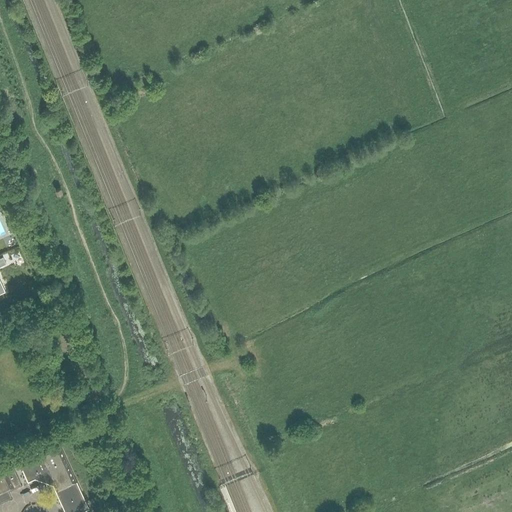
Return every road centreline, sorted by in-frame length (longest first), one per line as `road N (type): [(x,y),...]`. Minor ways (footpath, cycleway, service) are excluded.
road 1 (track): [(128,511),(97,402),(51,289)]
road 2 (track): [(100,412),(234,361)]
